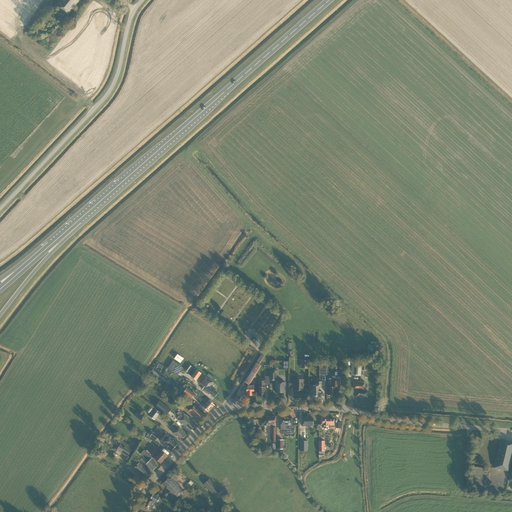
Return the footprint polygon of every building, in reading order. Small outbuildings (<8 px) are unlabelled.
[(55,20),(60,24),(68,14),(68,15),(69,13),(80,0),(59,0),(53,7),(61,13),(59,15),(55,20)] [(173,361),(171,363),(181,370),(183,368),(173,361)] [(253,396),(253,385),(248,385),(256,373),(260,366),(258,364),(255,363),(253,366),(242,384),(246,386),(246,391),(247,391),(247,396),(253,396)] [(350,375),(360,376),(361,364),(351,363),(350,375)] [(169,366),(167,368),(177,376),(178,374),(169,366)] [(201,373),(192,368),(188,375),(196,380),(201,373)] [(167,380),(163,377),(153,369),(151,372),(166,383),(165,383),(178,392),(179,390),(170,383),(167,381),(167,380)] [(205,386),(202,390),(209,395),(210,394),(214,397),(218,392),(215,391),(216,390),(210,386),(213,382),(205,376),(200,383),(205,386)] [(294,390),(303,390),(303,385),(303,379),(295,379),(295,376),(290,376),(290,384),(294,384),(294,390)] [(320,390),(321,390),(321,381),(316,381),(316,386),(310,386),(310,391),(311,391),(311,396),(320,396),(320,390)] [(335,387),(337,387),(337,381),(332,381),(332,387),(328,387),(328,396),(329,396),(330,396),(332,396),(335,396),(335,391),(335,390),(335,387)] [(355,397),(367,397),(367,391),(363,391),(364,381),(353,381),(353,389),(356,389),(355,397)] [(284,386),(285,386),(285,382),(274,382),(274,387),(275,387),(275,392),(284,393),(284,386)] [(183,393),(191,399),(194,394),(186,388),(183,393)] [(208,400),(206,403),(202,399),(198,403),(208,412),(214,405),(208,400)] [(159,401),(155,407),(166,416),(171,410),(159,401)] [(179,405),(176,402),(174,405),(182,411),(184,408),(179,404),(179,405)] [(204,415),(194,406),(189,411),(195,417),(196,417),(200,420),(204,415)] [(160,413),(154,408),(149,416),(154,420),(160,413)] [(187,427),(190,430),(194,426),(191,423),(192,422),(187,418),(188,418),(185,414),(179,421),(182,424),(182,423),(187,427)] [(270,441),(275,441),(275,417),(266,417),(266,426),(269,426),(269,427),(271,427),(271,434),(270,434),(270,441)] [(287,430),(291,430),(291,425),(291,417),(280,417),(280,425),(278,425),(278,438),(284,438),(284,431),(285,431),(285,427),(287,427),(287,430)] [(307,417),(302,417),(302,426),(307,426),(307,425),(313,425),(313,418),(307,418),(307,417)] [(333,425),(333,419),(327,418),(327,417),(320,417),(321,425),(322,425),(322,427),(324,428),(327,428),(328,427),(329,426),(329,425),(333,425)] [(182,430),(178,427),(174,422),(171,426),(175,430),(173,433),(177,437),(177,436),(181,440),(186,435),(182,431),(182,430)] [(149,436),(155,441),(159,436),(153,432),(150,436),(149,436)] [(168,445),(172,449),(176,445),(172,441),(173,440),(165,433),(162,437),(165,441),(164,442),(168,446),(168,445)] [(511,442),(501,440),(494,467),(511,472),(509,479),(511,480),(511,442)] [(125,443),(122,441),(120,443),(116,450),(127,456),(131,450),(133,447),(125,443)] [(167,456),(163,452),(161,450),(159,452),(155,448),(150,453),(154,457),(154,458),(160,463),(167,456)] [(143,457),(148,462),(146,464),(151,469),(152,468),(153,469),(157,466),(155,464),(156,463),(151,458),(152,458),(147,453),(144,456),(143,457)] [(133,468),(138,473),(143,477),(144,476),(145,478),(149,474),(147,473),(148,472),(139,463),(133,468)] [(169,479),(168,478),(163,483),(167,487),(166,488),(170,491),(169,492),(176,499),(184,491),(171,478),(169,479)] [(203,484),(215,496),(221,491),(209,478),(203,484)] [(143,506),(151,510),(155,502),(156,503),(159,497),(153,494),(150,500),(148,498),(143,506)]
